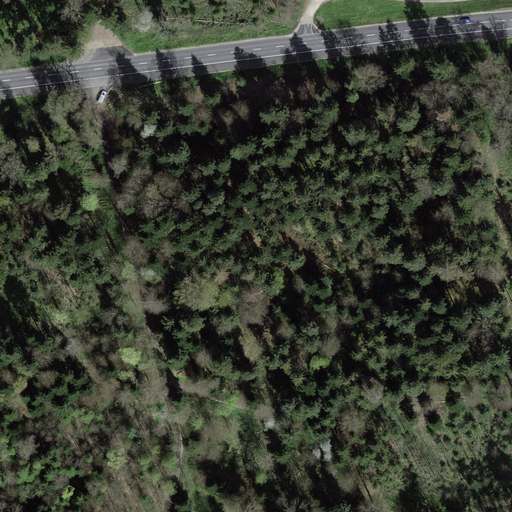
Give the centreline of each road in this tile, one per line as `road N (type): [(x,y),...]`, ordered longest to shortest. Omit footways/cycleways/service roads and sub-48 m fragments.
road 1 (track): [(105,0),(97,81),(183,453),(170,511)]
road 2 (secondary): [(511,19),(0,81)]
road 3 (track): [(166,381),(227,403),(297,413),(511,386)]
